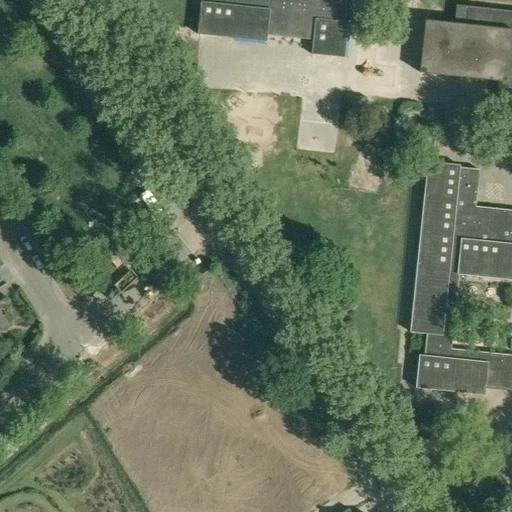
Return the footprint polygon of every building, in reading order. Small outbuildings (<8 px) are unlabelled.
[(206,0),(207,4),(203,3),(200,35),(269,42),(270,30),(314,35),(312,55),(346,58),(349,23),(345,23),(347,0),(206,0)] [(511,102),(511,12),(468,8),(466,26),(427,22),(422,72),(498,80),(496,101),(511,102)] [(367,98),(343,95),(341,108),(344,108),(366,110),(367,98)] [(441,109),(429,108),(428,117),(440,118),(441,109)] [(511,211),(477,208),(481,169),(462,167),(462,166),(429,162),(412,332),(427,333),(425,357),(419,356),(416,388),(485,395),(486,383),(511,385),(511,211)] [(242,367),(234,354),(183,386),(186,391),(165,404),(162,399),(111,432),(119,444),(124,441),(137,462),(132,465),(147,489),(152,486),(165,507),(160,510),(161,511),(212,511),(195,484),(245,453),(273,497),(266,501),(272,511),(290,511),(299,507),(293,497),(315,484),(304,466),(299,469),(293,460),(298,457),(283,433),(278,436),(265,415),(270,412),(255,388),(250,391),(237,370),(242,367)]
